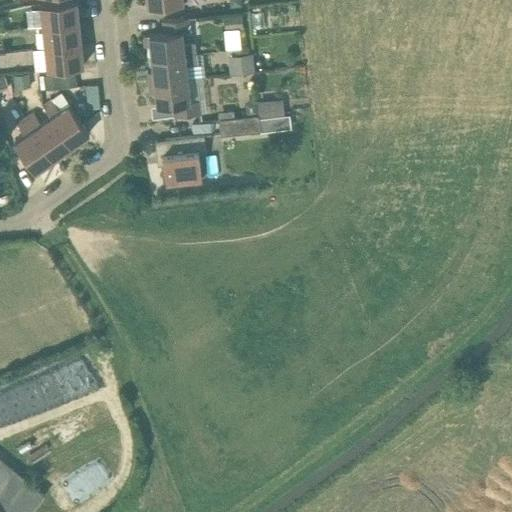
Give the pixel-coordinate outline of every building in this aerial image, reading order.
[(70,0),(41,3),(43,25),(80,21),(77,0),(70,0)] [(224,15),(225,30),(243,28),(242,14),(224,15)] [(152,58),(183,54),(197,53),(196,44),(184,45),(183,31),(191,30),(189,17),(163,20),(165,32),(144,34),(145,46),(151,45),(152,58)] [(45,44),(46,47),(82,43),(80,21),(43,25),(45,44)] [(82,43),(46,47),(48,69),(85,65),(82,43)] [(197,53),(183,54),(152,58),(154,71),(148,71),(149,82),(188,78),(186,63),(198,62),(197,53)] [(228,56),(229,73),(255,71),(253,53),(228,56)] [(76,72),(44,76),(45,89),(78,86),(76,72)] [(32,74),(14,76),(15,87),(33,85),(32,74)] [(5,76),(0,77),(0,89),(8,87),(5,76)] [(158,105),(174,104),(175,116),(201,113),(199,100),(190,101),(188,78),(149,82),(150,93),(156,92),(158,105)] [(44,105),(72,146),(90,133),(70,104),(60,110),(53,99),(44,105)] [(257,100),(245,101),(246,115),(258,114),(257,100)] [(284,102),(258,105),(259,114),(285,111),(284,102)] [(34,112),(26,118),(54,158),(72,146),(51,116),(42,122),(34,112)] [(219,118),(221,135),(261,130),(259,114),(258,114),(246,115),(219,118)] [(54,158),(26,118),(18,124),(25,134),(15,141),(36,171),(54,158)] [(199,153),(207,152),(205,134),(156,140),(158,158),(164,157),(167,184),(202,180),(199,153)] [(0,511),(24,511),(42,491),(0,456),(0,511)]
